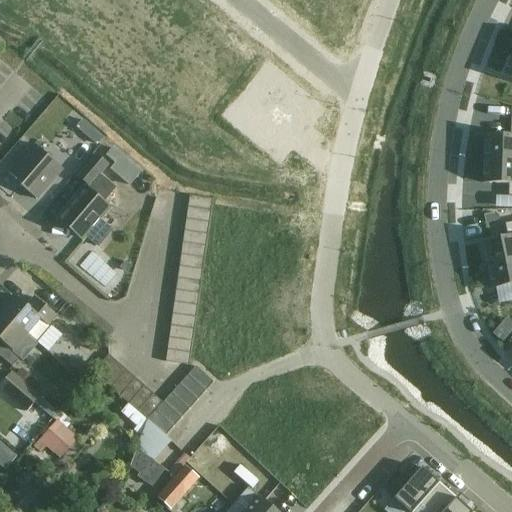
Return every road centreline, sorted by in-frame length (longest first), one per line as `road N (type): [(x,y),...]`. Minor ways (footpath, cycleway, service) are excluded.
road 1 (residential): [(511,394),(472,361),(448,300),(436,231),(442,150),(488,0)]
road 2 (residential): [(358,87),(332,208),(320,334),(325,352),(403,421)]
road 3 (residential): [(144,323),(118,322),(29,248),(13,246)]
road 4 (residential): [(358,87),(325,74),(236,0)]
road 5 (residential): [(403,421),(511,511)]
road 6 (residential): [(171,199),(144,323)]
road 7 (residential): [(321,511),(403,421)]
